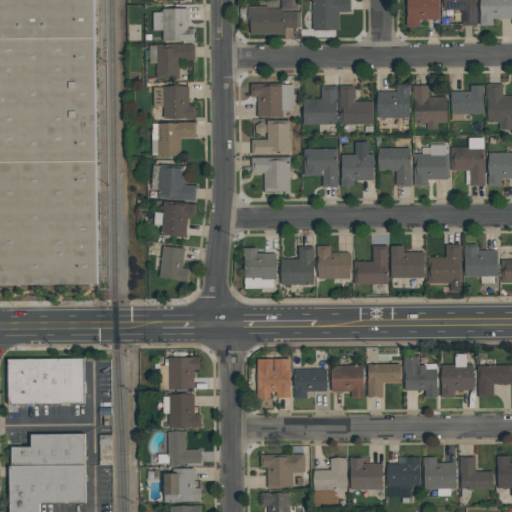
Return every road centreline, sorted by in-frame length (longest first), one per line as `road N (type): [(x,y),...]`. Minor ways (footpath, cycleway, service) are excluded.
road 1 (residential): [(221,0),(225,164),(216,283),(217,326),(229,356),(230,511)]
road 2 (residential): [(221,222),(511,219)]
road 3 (residential): [(223,61),(511,58)]
road 4 (residential): [(230,429),(511,428)]
road 5 (tertiary): [(511,311),(343,315),(310,327)]
road 6 (tertiary): [(310,327),(511,331)]
road 7 (tertiary): [(0,328),(159,327)]
